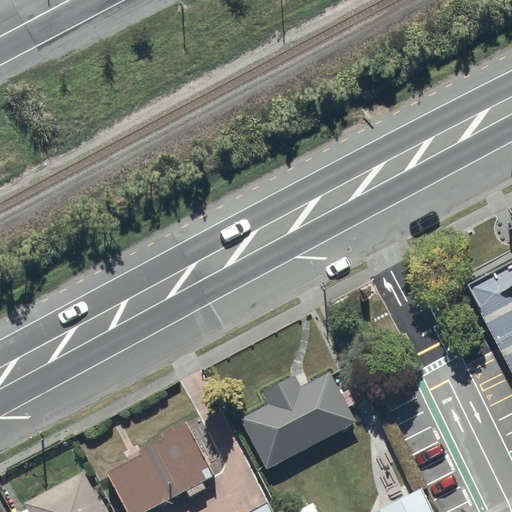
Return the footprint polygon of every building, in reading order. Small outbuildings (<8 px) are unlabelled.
[(511,257),(465,282),(491,330),(511,370),(511,257)] [(240,415),(266,466),(355,420),(348,405),(355,401),(348,388),(341,391),(332,374),(329,369),(305,382),(301,384),(295,374),(261,391),(267,402),(240,415)] [(107,469),(129,511),(136,511),(185,487),(188,494),(205,486),(202,480),(215,474),(186,416),(161,429),(163,433),(134,448),(137,453),(107,469)] [(105,511),(82,469),(25,500),(29,507),(19,511),(105,511)] [(434,511),(421,486),(377,508),(378,511),(434,511)] [(275,511),(268,498),(241,511),(275,511)] [(318,511),(313,500),(291,511),(318,511)]
